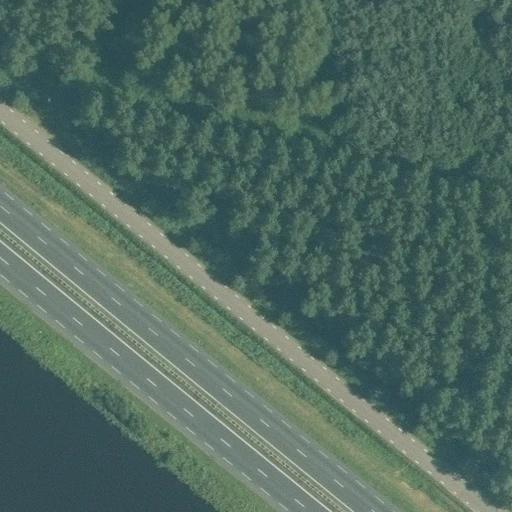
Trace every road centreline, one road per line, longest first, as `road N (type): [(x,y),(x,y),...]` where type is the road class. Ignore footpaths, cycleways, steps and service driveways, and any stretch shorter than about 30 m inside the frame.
road 1 (unclassified): [(0,103),(489,511)]
road 2 (trunk): [(371,511),(0,202)]
road 3 (trunk): [(0,254),(311,511)]
